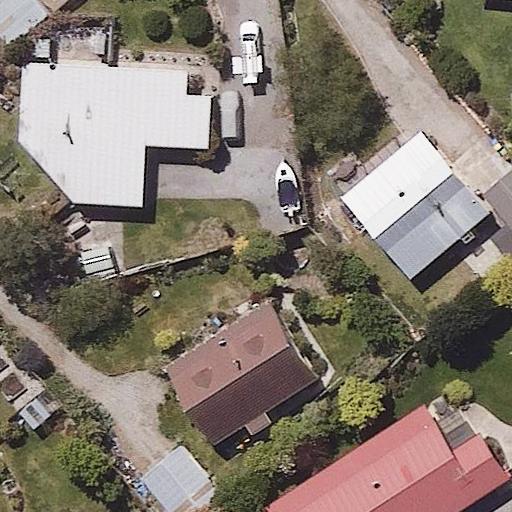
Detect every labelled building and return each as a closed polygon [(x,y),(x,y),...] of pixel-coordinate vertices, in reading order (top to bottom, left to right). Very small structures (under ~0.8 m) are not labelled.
[(57,0),(0,0),(0,17),(17,38),(59,1),(57,0)] [(29,51),(29,135),(83,199),(157,200),(158,144),(224,145),(225,79),(199,79),(199,52),(29,51)] [(501,204),(427,118),(350,185),(424,271),(501,204)] [(334,369),(280,291),(175,363),(229,441),(334,369)] [(278,511),(457,511),(511,477),(511,466),(455,378),(270,497),(278,511)] [(192,437),(151,472),(184,511),(214,511),(238,492),(192,437)]
